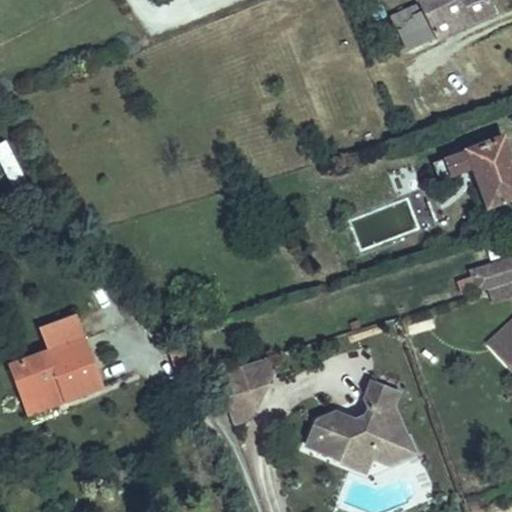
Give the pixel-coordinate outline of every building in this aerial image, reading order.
[(416,0),(436,40),(494,11),(488,0),(416,0)] [(413,16),(422,12),(418,3),(392,15),(396,25),(413,17),(413,16)] [(407,50),(435,38),(422,12),(413,16),(413,17),(396,25),(407,50)] [(511,198),(511,163),(502,137),(432,163),(439,181),(474,168),(488,208),(511,198)] [(0,166),(11,188),(26,181),(4,139),(0,141),(0,166)] [(511,282),(511,259),(489,267),(490,271),(474,276),(478,290),(479,293),(489,289),(497,287),(511,282)] [(474,276),(490,271),(489,267),(472,272),(474,276)] [(478,290),(474,276),(457,281),(461,295),(478,290)] [(501,300),(511,296),(511,282),(497,287),(501,300)] [(501,300),(497,287),(489,289),(493,302),(501,300)] [(100,387),(74,318),(41,331),(49,352),(10,366),(11,369),(17,384),(24,403),(61,389),(65,400),(100,387)] [(511,320),(490,340),(498,349),(511,336),(511,320)] [(511,336),(498,349),(511,364),(511,336)] [(191,349),(170,355),(176,376),(196,371),(191,349)] [(267,362),(219,377),(237,424),(251,419),(272,376),(267,362)] [(17,384),(11,369),(0,373),(0,380),(3,389),(17,384)] [(304,440),(336,454),(334,458),(362,469),(369,455),(383,461),(392,445),(394,435),(402,432),(391,406),(397,389),(371,377),(364,392),(374,417),(366,420),(362,414),(354,419),(334,411),(313,419),(304,440)] [(28,413),(65,400),(61,389),(24,403),(28,413)] [(392,445),(383,461),(414,450),(406,430),(402,432),(394,435),(392,445)] [(129,477),(124,462),(111,466),(117,482),(129,477)]
